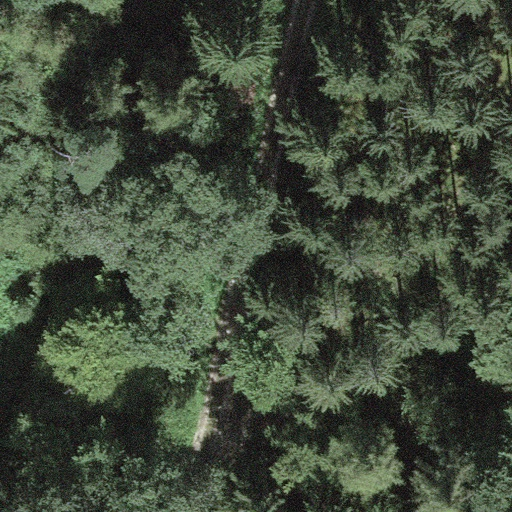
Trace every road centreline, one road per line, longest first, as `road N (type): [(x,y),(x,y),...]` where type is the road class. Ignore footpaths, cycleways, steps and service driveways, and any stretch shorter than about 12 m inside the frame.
road 1 (track): [(314,0),(181,511)]
road 2 (track): [(186,490),(511,286)]
